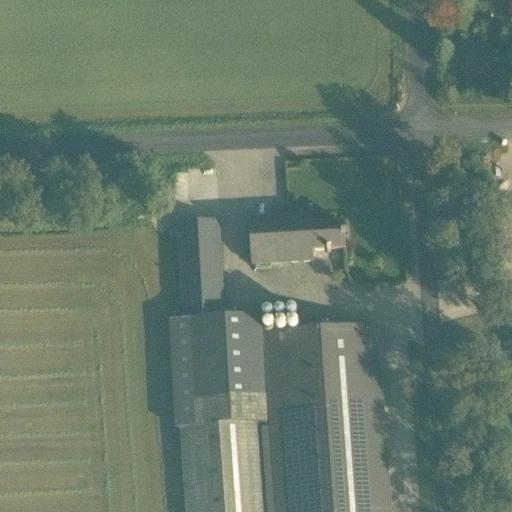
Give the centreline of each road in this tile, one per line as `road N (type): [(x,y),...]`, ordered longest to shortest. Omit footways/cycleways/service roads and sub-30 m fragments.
road 1 (unclassified): [(0,142),(421,126)]
road 2 (unclassified): [(441,511),(421,126)]
road 3 (unclassified): [(421,126),(416,0)]
